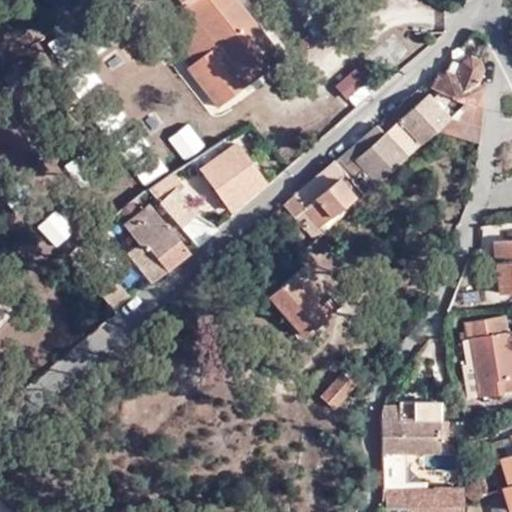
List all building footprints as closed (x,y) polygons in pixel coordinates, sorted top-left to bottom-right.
[(214,42),(192,59),(183,66),(214,105),(278,56),(234,0),(179,0),(182,3),(185,2),(214,42)] [(182,3),(161,20),(192,59),(214,42),(185,2),(182,3)] [(463,103),(483,107),(484,91),(481,89),(481,86),(475,84),(482,67),(480,56),(473,53),(464,57),(460,63),(455,75),(445,70),(443,74),(438,72),(431,86),(439,91),(463,103)] [(455,75),(460,63),(451,58),(445,70),(455,75)] [(405,155),(435,128),(463,103),(439,91),(435,95),(445,108),(443,110),(427,93),(398,119),(403,124),(389,137),(405,155)] [(435,128),(480,141),(483,107),(463,103),(435,128)] [(384,131),(389,137),(403,124),(398,119),(384,131)] [(377,123),(347,149),(354,158),(384,131),(377,123)] [(140,128),(115,144),(144,187),(168,171),(140,128)] [(333,161),(342,171),(359,190),(363,194),(405,155),(389,137),(384,131),(354,158),(361,165),(353,172),(347,164),(339,156),(333,161)] [(236,142),(219,154),(202,167),(225,198),(240,187),(238,184),(256,172),(236,142)] [(219,154),(213,144),(195,157),(202,167),(219,154)] [(354,158),(347,164),(353,172),(361,165),(354,158)] [(333,161),(305,186),(314,196),(342,171),(333,161)] [(284,204),(313,239),(318,234),(324,229),(319,226),(341,207),(345,210),(353,203),(350,199),(359,190),(342,171),(314,196),(305,186),(284,204)] [(264,184),(256,172),(238,184),(240,187),(225,198),(232,208),(264,184)] [(168,175),(149,188),(159,201),(166,209),(180,225),(194,213),(182,199),(184,196),(168,175)] [(166,209),(159,201),(155,206),(162,213),(166,209)] [(167,270),(189,252),(160,217),(142,232),(146,236),(148,234),(151,239),(146,242),(167,270)] [(511,239),(494,242),(498,292),(511,290),(511,239)] [(156,277),(167,270),(146,242),(135,250),(156,277)] [(340,304),(306,264),(270,294),(304,335),(340,304)] [(98,285),(115,305),(130,295),(112,274),(98,285)] [(462,323),(463,331),(466,330),(466,335),(468,335),(478,396),(511,390),(511,350),(509,332),(505,332),(503,315),(465,320),(465,323),(462,323)] [(466,330),(463,331),(454,333),(465,400),(479,398),(478,396),(468,335),(466,335),(466,330)] [(340,372),(328,388),(339,398),(354,383),(340,372)] [(339,398),(328,388),(319,399),(330,409),(339,398)] [(382,486),(406,486),(404,453),(446,451),(445,421),(437,422),(436,401),(396,402),(396,407),(381,407),(379,428),(382,486)] [(503,486),(510,511),(511,511),(511,441),(505,444),(508,454),(500,456),(509,484),(503,486)] [(422,484),(421,455),(408,455),(409,484),(422,484)] [(509,484),(500,456),(486,460),(495,489),(503,486),(509,484)] [(382,490),(383,500),(383,511),(426,511),(426,503),(433,502),(432,511),(460,511),(460,488),(382,490)]
